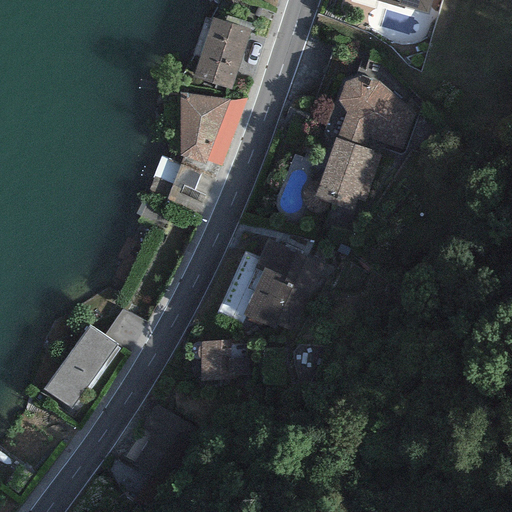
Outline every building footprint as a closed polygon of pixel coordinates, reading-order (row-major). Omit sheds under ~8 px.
[(427,14),(431,0),(371,0),(403,9),(403,7),(427,14)] [(225,22),(249,30),(251,24),(227,16),(225,22)] [(212,18),(193,78),(231,91),(251,30),(249,30),(225,22),(212,18)] [(417,114),(379,83),(361,76),(343,82),(338,100),(345,113),(337,138),(335,137),(315,196),(362,211),(382,153),(401,158),(417,114)] [(229,100),(179,92),(179,157),(205,165),(206,161),(228,101),(229,100)] [(245,99),(228,101),(206,161),(221,166),(245,99)] [(164,188),(175,156),(164,152),(152,183),(164,188)] [(303,341),(334,269),(335,267),(307,255),(306,256),(267,240),(255,268),(261,271),(243,315),(303,341)] [(117,345),(88,325),(42,390),(70,410),(117,345)] [(248,341),(200,342),(201,381),(249,381),(248,341)] [(163,481),(195,431),(157,406),(124,456),(163,481)]
